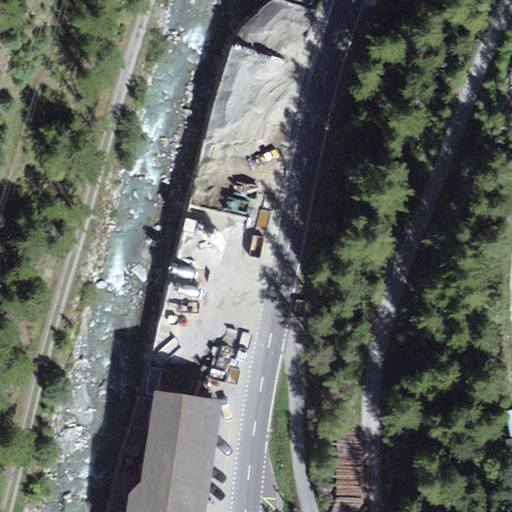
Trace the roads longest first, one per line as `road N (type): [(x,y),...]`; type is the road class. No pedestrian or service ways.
road 1 (track): [(150,0),(6,511)]
road 2 (secondary): [(358,0),(319,104),(274,324),(248,511)]
road 3 (track): [(0,189),(63,0)]
